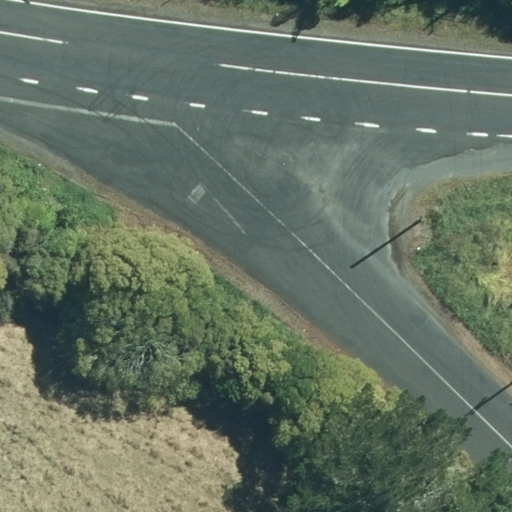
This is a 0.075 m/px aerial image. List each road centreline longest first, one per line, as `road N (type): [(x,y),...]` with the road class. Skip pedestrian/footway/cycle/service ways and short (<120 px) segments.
road 1 (unclassified): [(172,60),(174,120),(511,449)]
road 2 (secondary): [(172,60),(511,97)]
road 3 (secondary): [(0,32),(172,60)]
